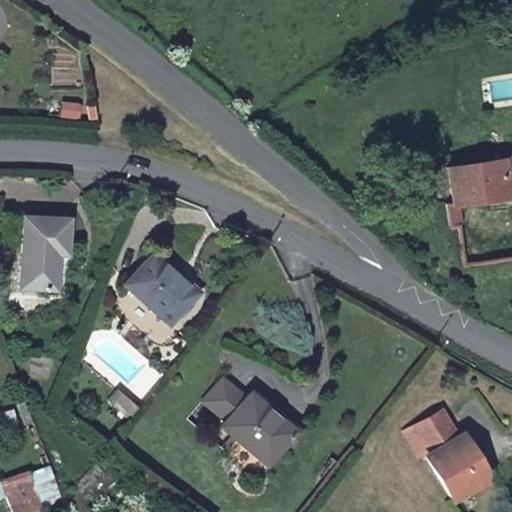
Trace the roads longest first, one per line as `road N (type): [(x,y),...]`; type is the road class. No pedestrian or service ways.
road 1 (residential): [(65,0),(362,242),(377,258),(378,281)]
road 2 (residential): [(0,153),(51,152),(152,172),(378,281)]
road 3 (residential): [(378,281),(511,358)]
